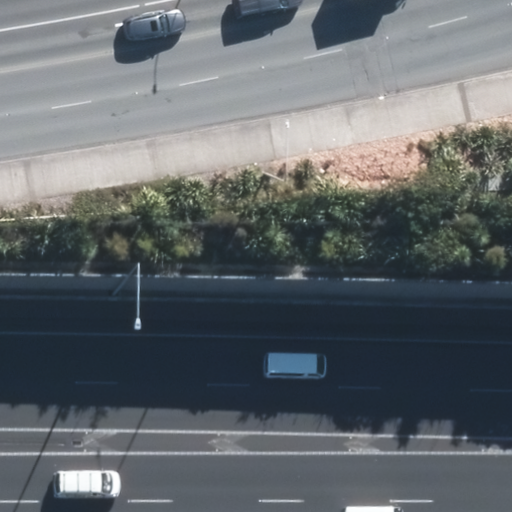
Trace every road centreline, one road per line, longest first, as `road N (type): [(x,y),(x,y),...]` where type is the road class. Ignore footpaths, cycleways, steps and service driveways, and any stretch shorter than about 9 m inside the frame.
road 1 (motorway): [(0,384),(511,376)]
road 2 (primary): [(0,69),(350,0)]
